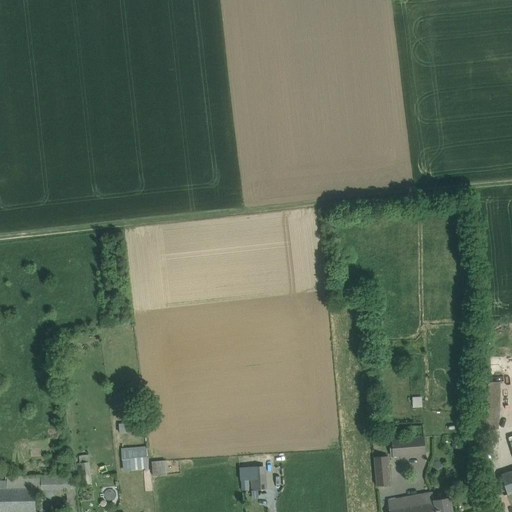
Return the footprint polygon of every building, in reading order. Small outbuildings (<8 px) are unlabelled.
[(500,420),(501,382),(490,382),(490,383),(486,382),(486,383),(483,383),(482,421),(491,422),(491,420),(500,420)] [(121,432),(136,432),(136,422),(121,422),(121,432)] [(424,437),(391,440),(393,456),(425,453),(424,437)] [(147,447),(122,449),(122,459),(130,459),(147,458),(147,447)] [(388,456),(374,458),(375,471),(389,470),(388,456)] [(147,458),(130,459),(131,469),(148,468),(147,458)] [(152,462),(153,476),(167,475),(166,461),(152,462)] [(80,463),(76,463),(79,487),(91,486),(88,462),(80,463)] [(264,468),(250,469),(251,490),(265,489),(264,468)] [(389,470),(375,471),(376,486),(390,484),(389,470)] [(511,470),(501,475),(507,495),(511,493),(511,470)] [(66,475),(41,476),(41,489),(67,488),(66,475)] [(74,475),(66,475),(67,488),(76,488),(74,475)] [(248,489),(247,478),(240,478),(241,490),(248,489)] [(94,511),(91,486),(79,487),(82,511),(94,511)] [(8,511),(8,489),(0,488),(0,511),(8,511)] [(35,488),(8,489),(8,511),(33,511),(35,511),(35,488)] [(78,511),(76,488),(67,488),(69,511),(78,511)] [(426,503),(389,510),(389,511),(435,511),(433,501),(432,492),(424,494),(426,503)] [(424,494),(388,501),(389,510),(426,503),(424,494)] [(452,511),(450,498),(433,501),(435,511),(452,511)]
